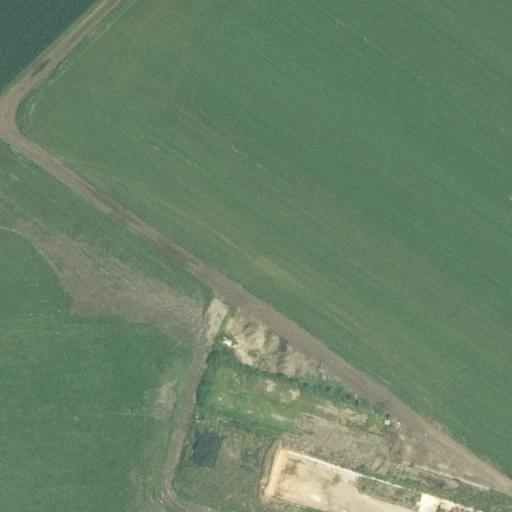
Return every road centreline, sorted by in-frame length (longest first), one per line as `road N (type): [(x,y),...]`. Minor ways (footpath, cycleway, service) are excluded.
road 1 (track): [(511,502),(0,131)]
road 2 (track): [(119,0),(0,112)]
